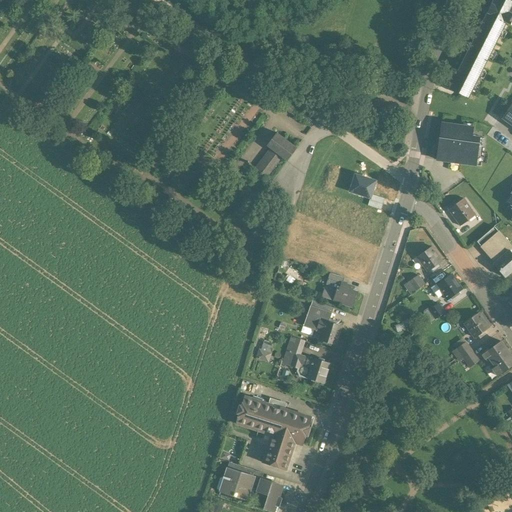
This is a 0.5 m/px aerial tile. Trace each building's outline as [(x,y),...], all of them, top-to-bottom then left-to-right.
[(468,99),(506,23),(508,24),(511,15),(511,14),(510,14),(511,10),(511,2),(506,0),(493,0),(491,4),(486,14),(487,14),(458,72),(452,69),(446,81),(451,84),(449,89),(468,99)] [(294,108),(283,100),(278,106),(290,114),(294,108)] [(511,103),(501,119),(511,126),(511,103)] [(473,128),(442,124),(437,161),(480,166),(482,158),(480,157),(481,147),(483,147),(484,139),(471,137),(473,128)] [(295,148),(276,134),(275,134),(276,135),(267,146),(266,147),(272,151),(257,171),(267,178),(281,158),(286,161),(286,160),(287,161),(295,149),(295,148)] [(349,192),(370,199),(371,194),(375,182),(355,176),(349,192)] [(384,198),(371,194),(370,199),(367,206),(380,210),(384,198)] [(475,216),(464,200),(448,211),(460,227),(475,216)] [(511,248),(494,227),(476,242),(495,263),(509,250),(509,251),(511,248)] [(431,247),(417,257),(428,272),(431,270),(433,272),(437,269),(435,267),(442,262),(431,247)] [(495,263),(493,264),(505,278),(511,271),(511,254),(509,251),(509,250),(495,263)] [(344,278),(330,274),(328,280),(341,284),(342,284),(344,278)] [(451,275),(437,285),(432,289),(438,297),(443,294),(447,300),(451,298),(452,300),(457,297),(455,295),(461,290),(451,275)] [(425,285),(418,276),(409,283),(415,292),(425,285)] [(341,284),(328,280),(326,287),(339,291),(341,284)] [(342,284),(341,284),(339,291),(326,287),(322,297),(352,307),(357,292),(352,291),(353,288),(342,284)] [(324,305),(312,301),(310,307),(322,311),(324,305)] [(438,304),(429,310),(435,319),(444,313),(438,304)] [(333,308),(324,305),(322,311),(331,314),(333,308)] [(322,311),(310,307),(303,327),(315,331),(322,311)] [(331,314),(322,311),(315,331),(313,337),(320,339),(336,345),(341,327),(328,323),(331,314)] [(478,314),(464,323),(474,338),(477,336),(479,338),(484,335),(482,333),(488,328),(478,314)] [(292,337),(290,343),(302,348),(304,341),(292,337)] [(259,350),(257,358),(268,362),(273,345),(264,342),(261,351),(259,350)] [(511,358),(500,342),(479,357),(482,361),(488,357),(491,362),(487,365),(491,370),(489,371),(494,378),(511,364),(511,358)] [(471,352),(465,343),(456,349),(463,358),(471,352)] [(302,348),(289,344),(286,353),(294,355),(295,353),(300,354),(302,348)] [(471,352),(463,358),(469,368),(478,361),(471,352)] [(300,354),(295,353),(294,355),(291,366),(298,368),(297,371),(300,375),(306,377),(308,376),(323,381),(329,363),(314,359),(313,359),(300,354)] [(310,418),(280,408),(282,402),(274,400),(273,405),(245,396),(242,406),(240,405),(237,413),(239,413),(236,423),(264,432),(264,430),(272,432),(262,462),(285,469),(294,442),(302,444),(305,435),(307,436),(309,428),(307,427),(310,418)] [(254,470),(229,461),(227,468),(252,476),(254,470)] [(282,487),(260,479),(259,482),(252,480),(253,477),(252,476),(227,468),(224,476),(223,475),(222,477),(220,476),(219,478),(216,486),(216,488),(219,489),(219,490),(244,498),(247,487),(259,491),(254,506),(271,511),(276,511),(280,499),(278,498),(282,487)]
